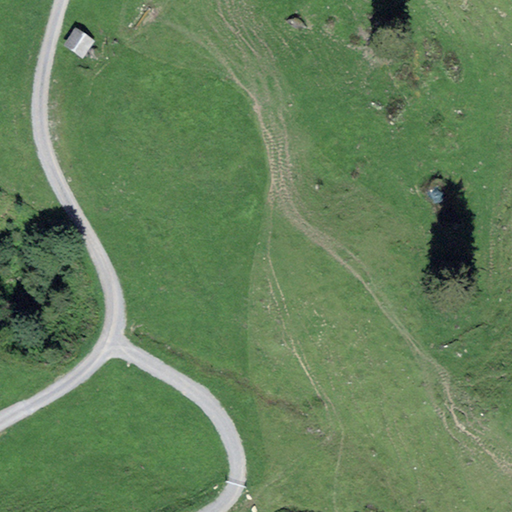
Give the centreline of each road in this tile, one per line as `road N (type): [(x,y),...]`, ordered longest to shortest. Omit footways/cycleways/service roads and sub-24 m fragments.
road 1 (track): [(63,0),(33,117),(46,172),(116,280),(120,325),(97,366),(0,426)]
road 2 (track): [(120,325),(227,416),(243,469),(241,499),(224,511)]
